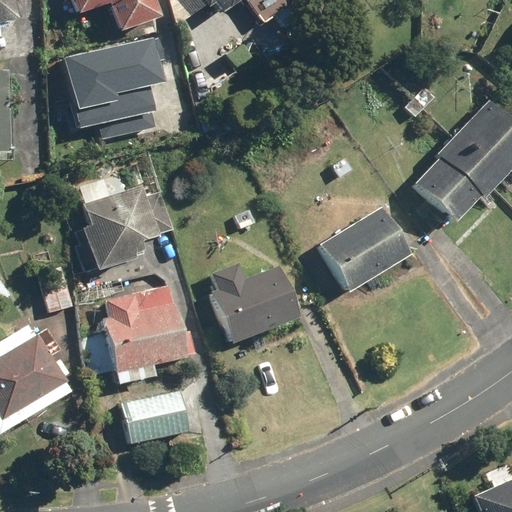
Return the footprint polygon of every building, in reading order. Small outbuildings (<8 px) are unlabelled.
[(0,0),(0,21),(9,20),(5,0),(0,0)] [(151,17),(145,0),(63,0),(68,14),(101,3),(111,31),(151,17)] [(163,0),(169,27),(205,1),(215,14),(233,0),(163,0)] [(151,128),(142,89),(156,86),(145,40),(56,60),(72,131),(95,126),(98,140),(151,128)] [(412,123),(430,108),(416,91),(398,106),(412,123)] [(511,164),(511,128),(485,102),(431,156),(433,157),(406,183),(447,224),(475,197),(477,199),(511,164)] [(139,197),(136,185),(76,203),(82,223),(75,226),(89,271),(126,260),(125,254),(135,251),(132,242),(170,230),(159,191),(139,197)] [(404,256),(376,208),(314,245),(342,293),(404,256)] [(292,319),(273,268),(240,281),(233,263),(207,273),(214,289),(204,293),(224,345),(292,319)] [(60,267),(36,274),(48,315),(72,308),(60,267)] [(0,303),(11,296),(0,280),(0,303)] [(174,331),(165,287),(101,300),(105,318),(97,319),(99,330),(79,334),(88,376),(108,372),(111,388),(151,380),(148,365),(189,357),(184,329),(174,331)] [(24,324),(0,338),(0,429),(64,391),(24,324)] [(186,433),(177,391),(118,404),(127,445),(186,433)] [(511,511),(511,483),(466,508),(468,511),(511,511)]
